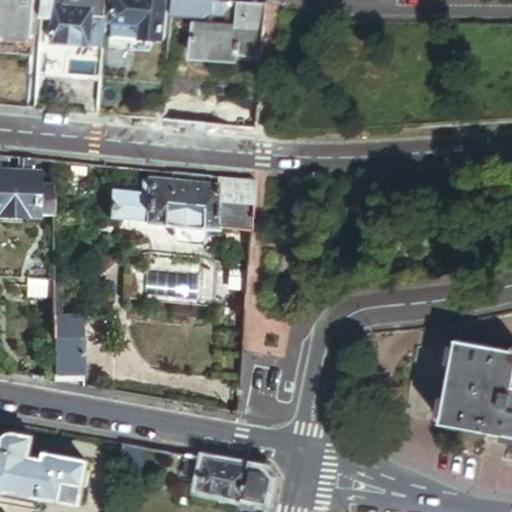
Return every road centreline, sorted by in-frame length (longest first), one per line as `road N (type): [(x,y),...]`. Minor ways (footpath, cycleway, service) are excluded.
road 1 (residential): [(511,146),(336,159),(0,130)]
road 2 (residential): [(304,451),(314,362),(333,322),(369,307),(511,286)]
road 3 (residential): [(304,451),(0,398)]
road 4 (residential): [(304,451),(424,499),(511,511)]
road 5 (residential): [(511,9),(307,0)]
